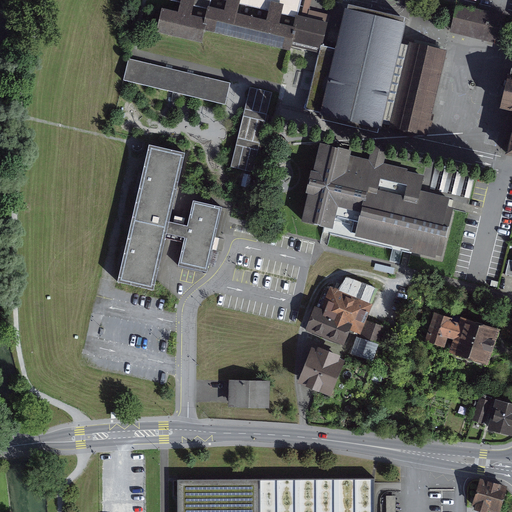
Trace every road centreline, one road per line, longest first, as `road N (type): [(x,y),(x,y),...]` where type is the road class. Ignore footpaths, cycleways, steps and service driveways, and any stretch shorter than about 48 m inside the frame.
road 1 (tertiary): [(301,436),(188,431),(0,446)]
road 2 (tertiary): [(511,465),(301,436)]
